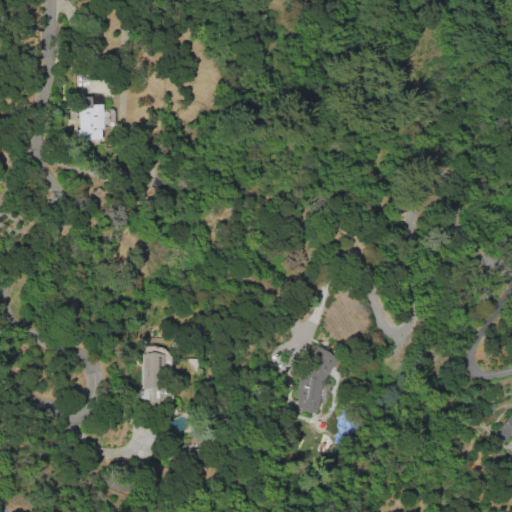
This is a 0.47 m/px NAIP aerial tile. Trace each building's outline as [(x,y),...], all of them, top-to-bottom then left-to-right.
[(100,103),(91,104),(90,96),(77,96),(78,130),(74,130),(75,140),(101,139),(100,103)] [(316,412),(320,386),(334,356),(313,346),(302,368),(302,372),(298,380),(294,406),(304,411),(316,412)] [(141,388),(147,388),(147,407),(171,407),(172,387),(160,387),(161,352),(141,352),(141,388)] [(492,435),(502,443),(507,437),(511,440),(511,418),(507,415),(492,435)] [(146,452),(148,446),(154,448),(160,434),(147,429),(138,448),(146,452)]
